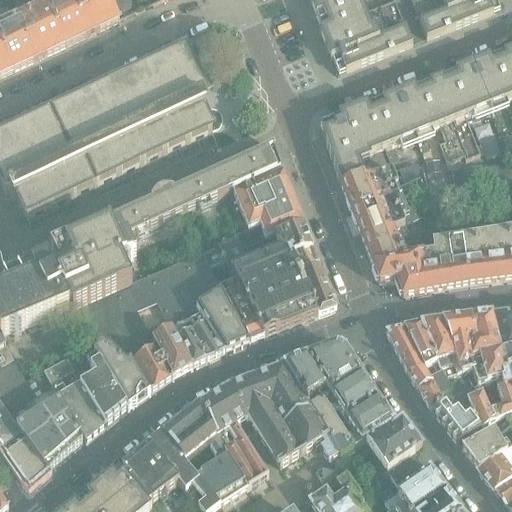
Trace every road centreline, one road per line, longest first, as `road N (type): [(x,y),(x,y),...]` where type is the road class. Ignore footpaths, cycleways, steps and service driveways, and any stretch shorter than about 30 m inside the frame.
road 1 (residential): [(35,511),(206,385),(364,316)]
road 2 (residential): [(0,260),(293,121)]
road 3 (residential): [(0,109),(244,3)]
road 4 (residential): [(364,316),(385,368),(483,511)]
road 5 (residential): [(364,316),(293,121)]
road 6 (residential): [(364,316),(511,296)]
road 7 (residential): [(293,121),(244,3)]
